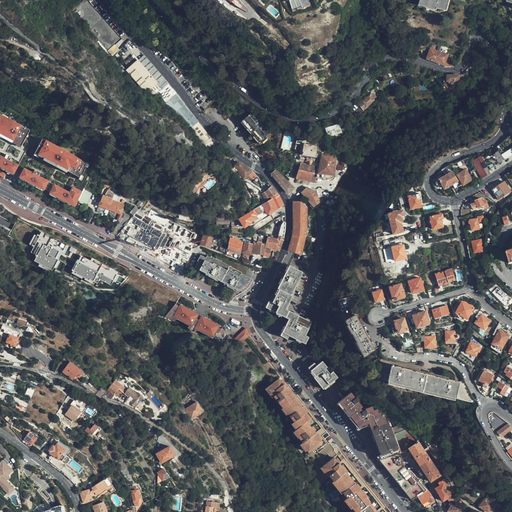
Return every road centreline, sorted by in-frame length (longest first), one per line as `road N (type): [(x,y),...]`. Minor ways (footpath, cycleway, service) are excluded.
road 1 (tertiary): [(456,199),(431,193),(429,176),(442,162),(488,145),(505,120),(499,52),(488,35),(476,37),(466,61),(450,71),(403,57),(380,60),(350,102),(294,120),(217,71),(148,0)]
road 2 (tertiary): [(100,0),(223,144),(282,192),(288,231),(268,278)]
road 3 (residential): [(0,366),(46,372),(133,410),(201,458),(234,508)]
road 4 (residential): [(230,308),(0,187)]
road 5 (tertiary): [(255,309),(267,340),(405,511)]
